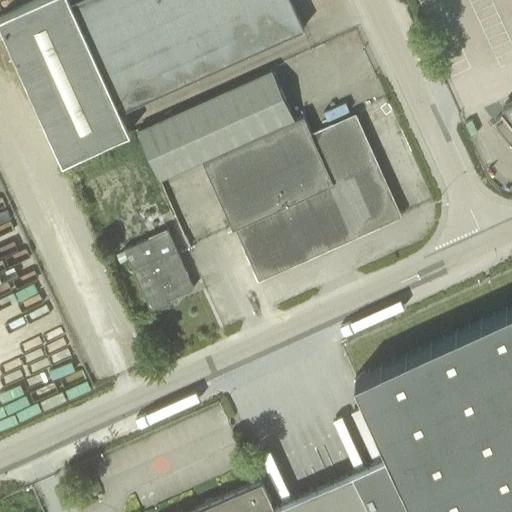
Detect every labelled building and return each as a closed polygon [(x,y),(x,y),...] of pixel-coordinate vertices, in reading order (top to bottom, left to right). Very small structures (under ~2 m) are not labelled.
[(72,0),(71,0),(34,0),(0,15),(0,21),(63,162),(130,131),(121,110),(304,27),(292,0),(72,0)] [(161,177),(203,158),(234,228),(236,227),(259,279),(402,215),(356,112),(312,132),(304,114),(295,118),(273,68),(139,128),(161,177)] [(511,105),(496,119),(511,137),(511,105)] [(152,310),(170,302),(168,299),(194,287),(168,229),(124,248),(152,310)] [(120,262),(129,258),(125,250),(116,253),(120,262)] [(511,511),(511,304),(355,376),(390,453),(275,505),(263,477),(184,511),(183,511),(183,509),(175,511),(511,511)]
